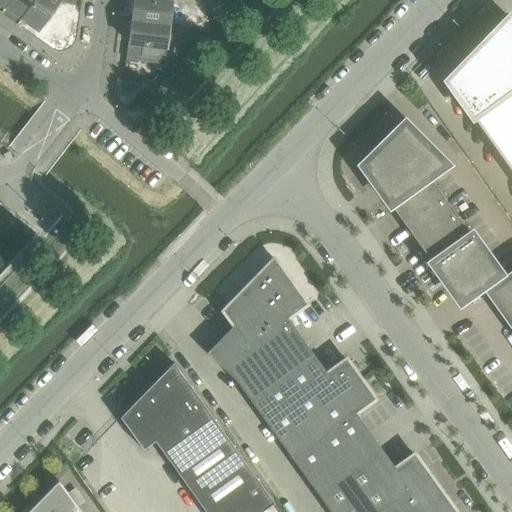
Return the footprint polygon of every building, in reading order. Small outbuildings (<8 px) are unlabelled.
[(22,18),(35,0),(7,0),(4,5),(22,18)] [(39,30),(60,0),(35,0),(22,18),(39,30)] [(169,26),(171,0),(132,0),(130,21),(169,26)] [(511,22),(508,16),(446,81),(511,173),(511,22)] [(164,59),(169,26),(130,21),(127,43),(142,44),(140,56),(164,59)] [(125,108),(150,84),(116,80),(114,96),(125,108)] [(361,165),(459,302),(498,274),(428,176),(444,164),(403,123),(361,165)] [(236,382),(238,384),(301,339),(287,318),(306,304),(273,258),(222,311),(233,325),(206,353),(236,382)] [(511,275),(489,292),(503,311),(511,305),(511,275)] [(511,305),(503,311),(511,323),(511,305)] [(238,384),(285,451),(368,391),(345,359),(326,373),(301,339),(238,384)] [(173,363),(120,417),(142,449),(154,440),(205,511),(264,511),(274,505),(173,363)] [(285,451),(329,511),(339,511),(396,471),(394,468),(355,413),(374,399),(368,391),(285,451)] [(339,511),(455,511),(413,454),(394,468),(396,471),(339,511)] [(58,481),(26,511),(80,511),(59,483),(59,482),(58,481)]
